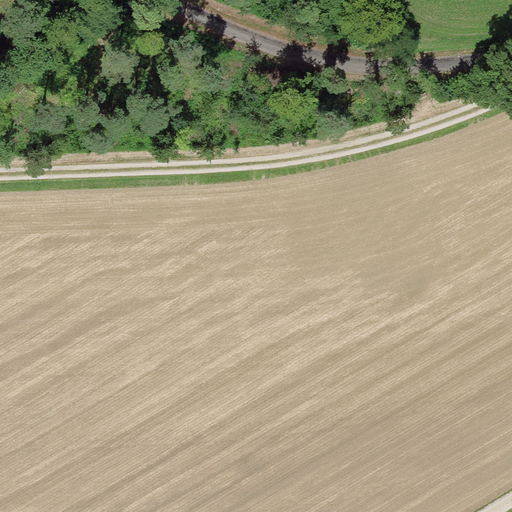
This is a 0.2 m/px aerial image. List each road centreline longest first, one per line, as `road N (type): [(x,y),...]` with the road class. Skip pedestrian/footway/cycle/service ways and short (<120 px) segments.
road 1 (track): [(511,86),(390,137),(261,166),(0,174)]
road 2 (track): [(511,55),(312,59),(161,0)]
